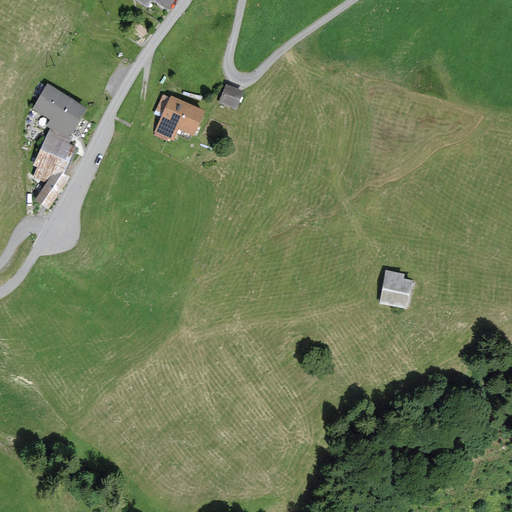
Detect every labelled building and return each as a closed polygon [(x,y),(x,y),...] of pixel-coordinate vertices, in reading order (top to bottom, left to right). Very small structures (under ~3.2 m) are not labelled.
[(151,0),(168,11),(175,0),(151,0)] [(87,109),(48,83),(32,110),(49,120),(46,126),(50,128),(70,137),(87,109)] [(244,91),(226,84),(219,102),(237,109),(244,91)] [(205,111),(171,96),(170,97),(162,94),(153,114),(161,117),(154,132),(173,141),(178,129),(193,136),(205,111)] [(70,137),(50,128),(33,166),(37,167),(33,177),(46,183),(34,200),(48,209),(70,177),(64,173),(76,147),(69,144),(72,137),(70,137)] [(405,274),(386,271),(379,305),(407,311),(413,280),(404,278),(405,274)]
